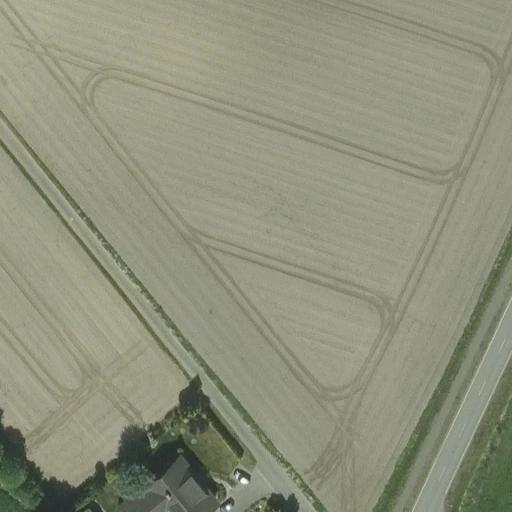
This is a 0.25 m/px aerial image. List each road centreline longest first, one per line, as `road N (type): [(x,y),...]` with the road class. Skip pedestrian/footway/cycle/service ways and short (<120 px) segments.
road 1 (unclassified): [(306,511),(0,127)]
road 2 (tertiary): [(511,318),(422,511)]
